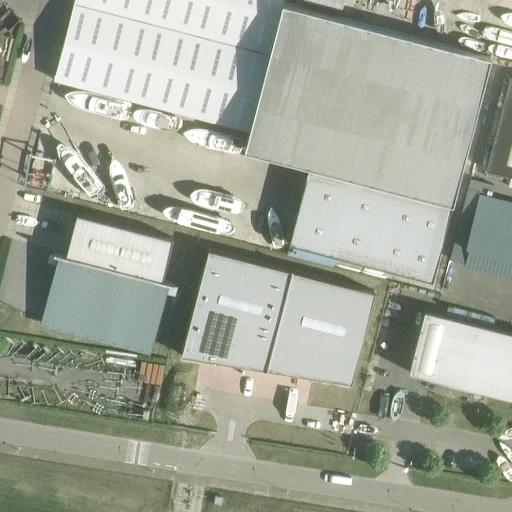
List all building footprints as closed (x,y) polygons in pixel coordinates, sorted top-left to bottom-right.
[(74,0),(55,78),(249,128),(282,0),(74,0)] [(284,0),(244,148),(308,165),(309,160),(454,199),(492,56),(284,0)] [(511,74),(510,74),(485,169),(511,175),(511,74)] [(433,279),(453,201),(310,164),(290,242),(433,279)] [(511,200),(480,192),(466,246),(470,247),(465,265),(511,276),(511,200)] [(162,280),(174,237),(77,212),(66,253),(66,255),(72,257),(70,266),(63,264),(50,317),(147,342),(160,290),(154,288),(156,279),(162,280)] [(211,245),(182,354),(353,382),(378,288),(211,245)] [(511,330),(425,309),(409,371),(511,396),(511,330)]
